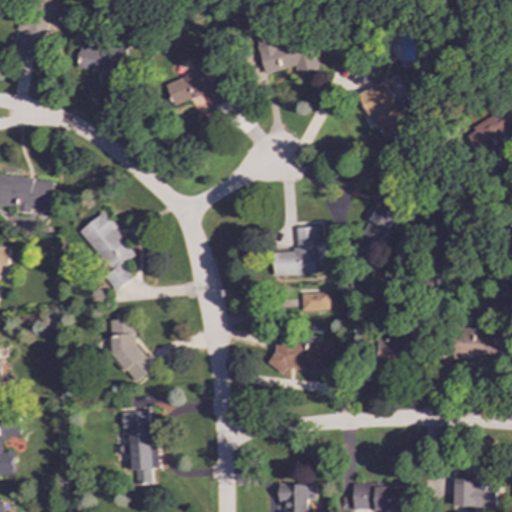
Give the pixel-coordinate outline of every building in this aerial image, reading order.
[(39,60),(45,34),(54,36),(61,3),(47,0),(38,0),(36,12),(22,9),(16,30),(21,31),(15,54),(39,60)] [(262,74),(296,66),(297,73),(318,68),(310,37),(276,45),(272,29),(252,34),(262,74)] [(76,67),(104,72),(103,79),(120,82),(126,51),(95,45),(96,41),(81,38),(76,67)] [(164,84),(173,106),(203,95),(208,108),(228,100),(221,82),(215,84),(208,67),(164,84)] [(392,101),(384,82),(359,93),(382,143),(406,132),(398,112),(403,109),(398,98),(392,101)] [(510,148),(511,117),(471,116),(471,148),(510,148)] [(0,207),(30,210),(30,209),(51,211),(54,180),(0,176),(0,207)] [(389,230),(404,195),(387,188),(383,198),(377,195),(367,220),(389,230)] [(102,212),(77,232),(110,271),(103,277),(115,291),(131,278),(121,266),(136,254),(102,212)] [(377,246),(386,230),(368,221),(359,237),(377,246)] [(318,274),(316,227),(296,227),(297,251),(272,252),(273,275),(318,274)] [(0,265),(8,265),(8,247),(0,246),(0,265)] [(302,310),(329,309),(328,293),(302,293),(302,310)] [(113,320),(115,377),(149,376),(148,352),(136,353),(134,319),(113,320)] [(508,331),(455,328),(454,360),(477,361),(478,353),(507,355),(508,331)] [(329,372),(331,345),(315,343),(315,339),(275,336),(272,368),(329,372)] [(409,362),(409,338),(378,339),(379,362),(409,362)] [(122,412),(123,430),(128,429),(129,443),(125,443),(126,455),(133,455),(134,484),(152,483),(151,469),(160,469),(158,433),(150,434),(148,410),(122,412)] [(0,474),(13,474),(13,451),(3,452),(3,436),(20,436),(19,415),(0,415),(0,474)] [(475,479),(453,479),(453,506),(495,507),(495,485),(475,485),(475,479)] [(406,486),(374,487),(374,483),(353,483),(353,510),(407,509),(406,486)] [(283,511),(307,511),(307,500),(315,500),(315,484),(278,484),(278,502),(283,502),(283,511)]
